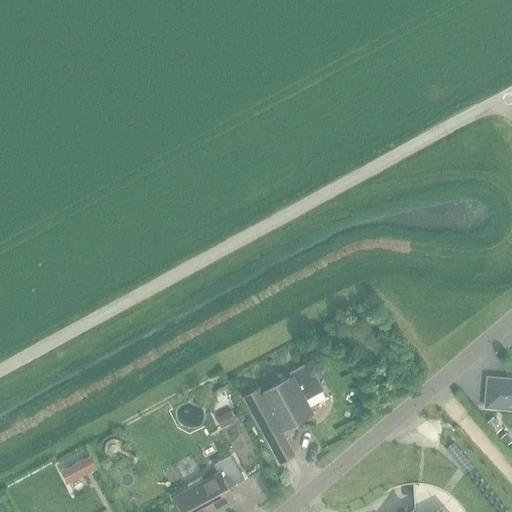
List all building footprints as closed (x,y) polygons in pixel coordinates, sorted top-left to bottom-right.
[(243,397),(279,462),(294,454),(281,430),(313,413),(306,400),(324,390),(308,362),(289,372),(292,377),(261,394),(258,389),(243,397)] [(511,379),(505,379),(503,407),(511,408),(511,379)] [(239,409),(234,411),(239,421),(244,418),(239,409)] [(230,410),(216,417),(221,428),(236,420),(230,410)] [(505,444),(511,438),(505,431),(498,437),(505,444)] [(60,469),(67,483),(96,467),(90,454),(60,469)] [(189,488),(174,497),(182,511),(213,511),(235,500),(228,488),(243,479),(230,455),(213,464),(218,472),(204,480),(202,477),(187,485),(189,488)] [(464,511),(463,509),(458,503),(452,497),(444,491),(436,487),(429,485),(421,484),(413,484),(414,508),(417,511),(464,511)]
